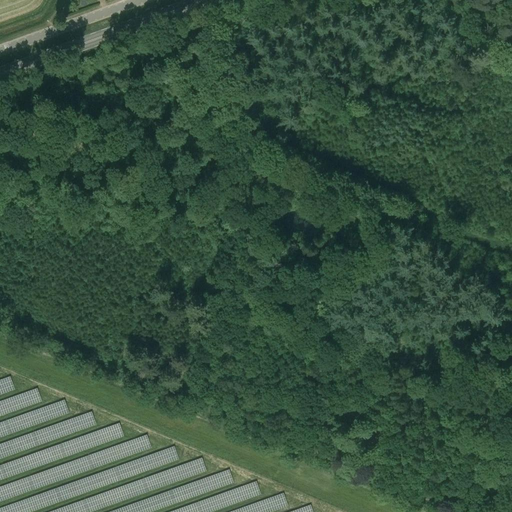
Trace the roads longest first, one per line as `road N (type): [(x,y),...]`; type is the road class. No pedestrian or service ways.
road 1 (secondary): [(0,73),(205,0)]
road 2 (unclassified): [(0,52),(152,0)]
